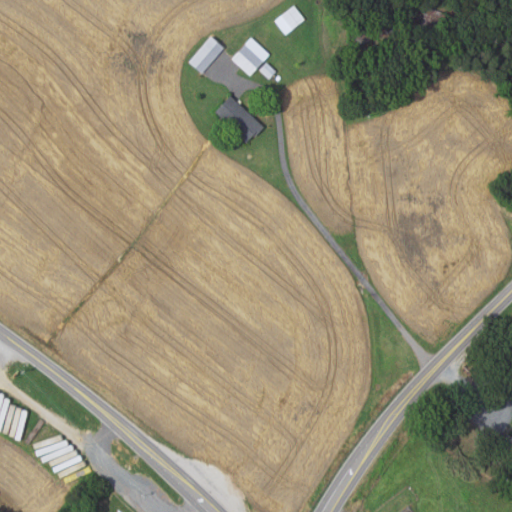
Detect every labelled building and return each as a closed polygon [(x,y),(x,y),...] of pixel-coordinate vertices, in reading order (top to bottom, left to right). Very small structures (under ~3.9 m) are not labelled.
[(274,20),(293,4),(304,18),(285,34),(274,20)] [(418,28),(425,6),(447,13),(440,34),(418,28)] [(397,32),(391,13),(368,20),(370,27),(353,32),(357,44),(397,32)] [(202,73),(188,62),(210,36),(223,48),(202,73)] [(231,58),(250,37),(269,54),(249,75),(231,58)] [(259,69),(266,62),(275,71),(268,78),(259,69)] [(213,113),(229,95),(263,126),(248,143),(213,113)] [(511,453),(504,448),(507,444),(502,441),(507,433),(511,436),(511,453)]
